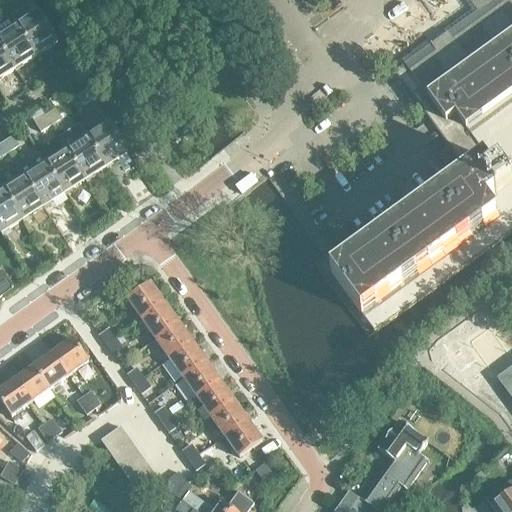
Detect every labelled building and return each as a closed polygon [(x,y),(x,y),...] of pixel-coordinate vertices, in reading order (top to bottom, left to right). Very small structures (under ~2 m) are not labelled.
[(511,0),(459,0),(393,49),(421,88),(419,90),(419,91),(423,88),(428,96),(427,97),(446,123),(455,116),(470,136),(475,143),(487,159),(490,157),(511,184),(511,0)] [(17,28),(36,57),(57,44),(39,14),(17,28)] [(0,47),(15,71),(36,57),(17,28),(0,38),(0,47)] [(0,80),(15,71),(0,47),(0,80)] [(83,108),(94,101),(88,91),(77,98),(83,108)] [(45,118),(51,128),(62,121),(56,111),(45,118)] [(41,135),(51,128),(45,118),(35,124),(41,135)] [(88,139),(106,169),(128,155),(109,125),(88,139)] [(3,144),(10,154),(20,148),(14,138),(3,144)] [(86,182),(106,169),(88,139),(67,152),(86,182)] [(0,160),(10,154),(3,144),(0,146),(0,160)] [(65,195),(86,182),(67,152),(46,165),(65,195)] [(21,165),(18,167),(44,208),(65,195),(46,165),(41,157),(23,169),(21,165)] [(332,272),(330,273),(375,334),(511,233),(511,184),(490,157),(487,159),(482,163),(485,167),(481,170),(479,167),(472,172),(474,175),(469,179),(469,178),(468,179),(468,180),(335,277),(332,272)] [(44,208),(18,167),(7,174),(14,186),(5,192),(23,222),(44,208)] [(0,232),(2,235),(23,222),(5,192),(0,194),(0,232)] [(0,299),(14,289),(0,271),(0,299)] [(142,323),(165,306),(151,286),(128,302),(142,323)] [(142,323),(156,342),(179,325),(165,306),(142,323)] [(193,345),(179,325),(156,342),(170,362),(193,345)] [(100,338),(107,348),(117,340),(110,330),(100,338)] [(117,340),(107,348),(114,358),(124,350),(117,340)] [(73,342),(53,356),(69,378),(73,375),(80,385),(96,374),(73,342)] [(193,345),(170,362),(184,381),(207,364),(193,345)] [(53,356),(34,369),(50,392),(69,378),(53,356)] [(197,401),(221,384),(207,364),(184,381),(197,401)] [(50,392),(34,369),(15,383),(31,405),(50,392)] [(127,377),(135,387),(145,380),(138,370),(127,377)] [(511,371),(497,383),(511,402),(511,371)] [(145,380),(135,387),(142,397),(152,390),(145,380)] [(31,405),(15,383),(0,393),(0,402),(12,419),(31,405)] [(235,403),(221,384),(197,401),(211,420),(235,403)] [(91,393),(84,398),(94,412),(101,407),(91,393)] [(94,412),(84,398),(77,403),(87,417),(94,412)] [(181,403),(169,411),(173,416),(184,408),(181,403)] [(249,423),(235,403),(211,420),(225,440),(249,423)] [(155,415),(162,426),(172,419),(165,409),(155,415)] [(172,419),(162,426),(169,436),(179,429),(172,419)] [(53,421),(46,426),(56,440),(63,435),(53,421)] [(263,443),(249,423),(225,440),(240,460),(253,450),(263,443)] [(420,457),(428,445),(400,425),(379,454),(391,463),(362,503),(349,494),(336,511),(373,511),(374,511),(385,511),(401,490),(407,494),(428,463),(420,457)] [(56,440),(46,426),(38,431),(49,445),(56,440)] [(46,447),(31,427),(22,433),(37,453),(46,447)] [(121,429),(101,443),(107,451),(112,458),(131,444),(121,429)] [(131,444),(112,458),(122,472),(142,459),(131,444)] [(18,445),(10,455),(21,466),(30,456),(18,445)] [(182,454),(189,464),(200,457),(192,447),(182,454)] [(200,457),(189,464),(197,474),(207,467),(200,457)] [(142,459),(122,472),(133,487),(152,473),(142,459)] [(10,464),(5,471),(20,480),(24,472),(10,464)] [(20,480),(5,471),(0,479),(15,488),(20,480)] [(152,473),(133,487),(143,502),(163,488),(152,473)] [(480,473),(473,480),(478,486),(485,479),(480,473)] [(168,481),(168,492),(182,504),(192,490),(179,474),(168,481)] [(493,511),(511,511),(511,483),(486,502),(493,511)] [(212,511),(189,495),(182,504),(193,511),(251,511),(255,507),(239,495),(228,510),(220,504),(214,511),(212,511)] [(136,501),(128,510),(130,511),(139,511),(143,507),(136,501)]
